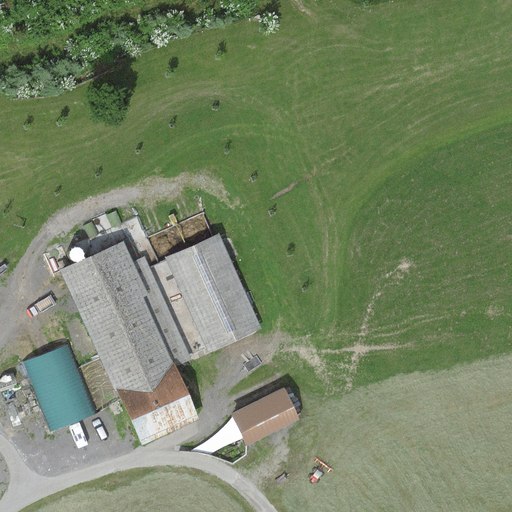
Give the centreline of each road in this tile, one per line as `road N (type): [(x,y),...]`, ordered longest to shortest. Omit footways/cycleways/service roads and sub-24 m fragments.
road 1 (track): [(242,395),(305,352),(349,203),(422,148),(511,114)]
road 2 (track): [(268,511),(210,464),(158,458),(30,494),(1,511)]
